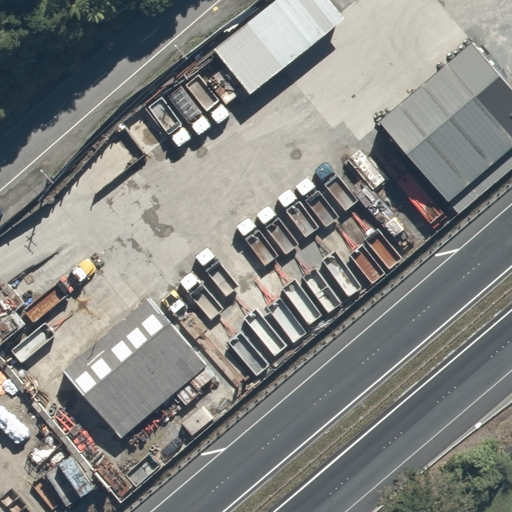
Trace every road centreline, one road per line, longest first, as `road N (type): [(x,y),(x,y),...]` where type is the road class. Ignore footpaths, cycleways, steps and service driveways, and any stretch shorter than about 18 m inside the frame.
road 1 (trunk): [(184,511),(511,232)]
road 2 (trunk): [(511,340),(308,511)]
road 3 (residential): [(0,171),(203,0)]
